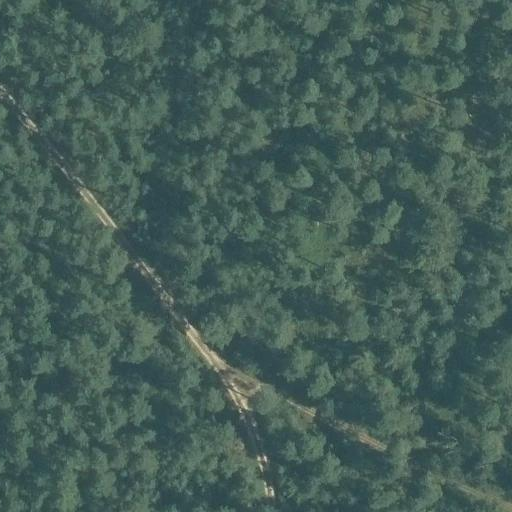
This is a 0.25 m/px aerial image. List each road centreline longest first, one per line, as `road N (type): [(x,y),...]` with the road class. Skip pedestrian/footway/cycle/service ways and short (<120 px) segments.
road 1 (track): [(0,93),(238,392),(271,511)]
road 2 (track): [(216,358),(504,511)]
